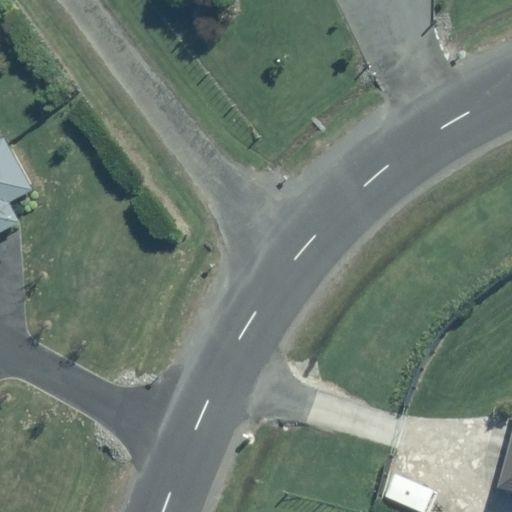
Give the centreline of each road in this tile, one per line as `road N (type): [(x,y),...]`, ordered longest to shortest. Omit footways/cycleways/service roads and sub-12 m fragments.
road 1 (unclassified): [(511,90),(428,139),(356,194),(302,250),(242,338),(165,511)]
road 2 (unknown): [(302,250),(201,144),(87,0)]
